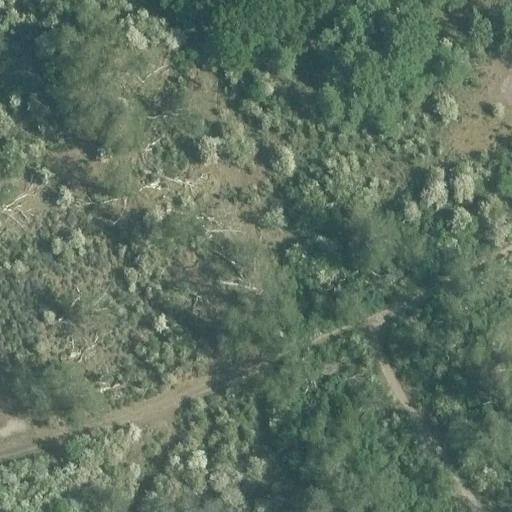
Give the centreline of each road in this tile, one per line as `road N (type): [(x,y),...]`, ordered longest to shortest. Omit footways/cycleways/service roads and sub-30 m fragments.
road 1 (track): [(0,458),(262,368),(392,311)]
road 2 (track): [(392,311),(511,247)]
